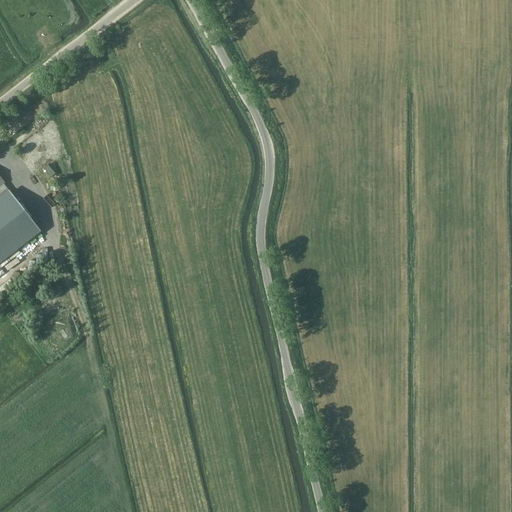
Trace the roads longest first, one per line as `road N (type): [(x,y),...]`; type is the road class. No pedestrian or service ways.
road 1 (unclassified): [(321,511),(263,266),(259,238),(271,166),(265,138),(190,0)]
road 2 (unclassified): [(0,105),(135,0)]
road 3 (track): [(192,137),(154,63),(103,24)]
